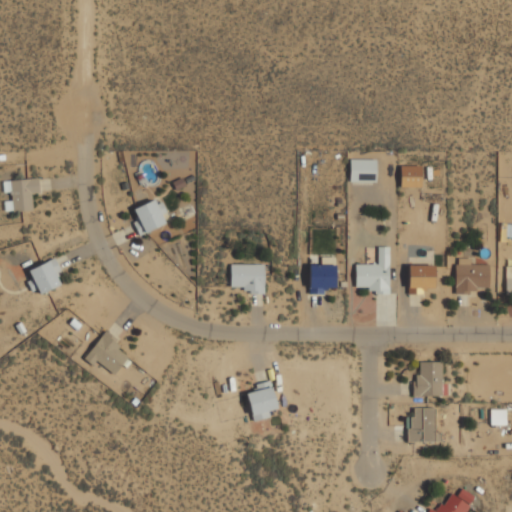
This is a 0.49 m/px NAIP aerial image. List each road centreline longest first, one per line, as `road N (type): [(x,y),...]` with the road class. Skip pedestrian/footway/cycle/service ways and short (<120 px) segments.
road 1 (residential): [(115,270),(158,311),(223,334),(511,336)]
road 2 (residential): [(85,135),(85,214),(115,270)]
road 3 (residential): [(85,0),(85,135)]
road 4 (residential): [(368,337),(368,469)]
